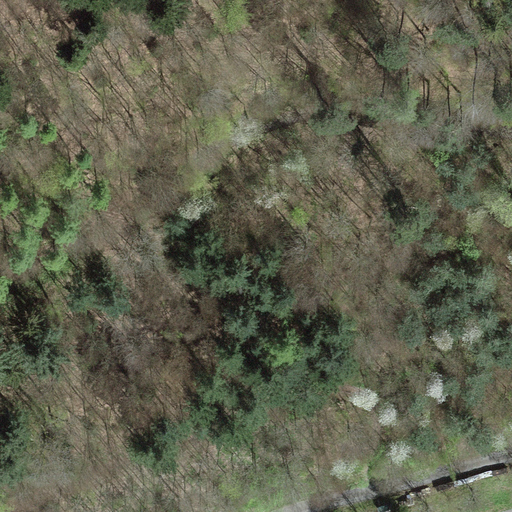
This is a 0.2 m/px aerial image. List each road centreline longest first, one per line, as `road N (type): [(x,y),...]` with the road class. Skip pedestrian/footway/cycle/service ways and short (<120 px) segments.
road 1 (track): [(511,133),(369,107),(289,117),(176,170),(80,238),(0,280)]
road 2 (unclassified): [(310,511),(511,457)]
